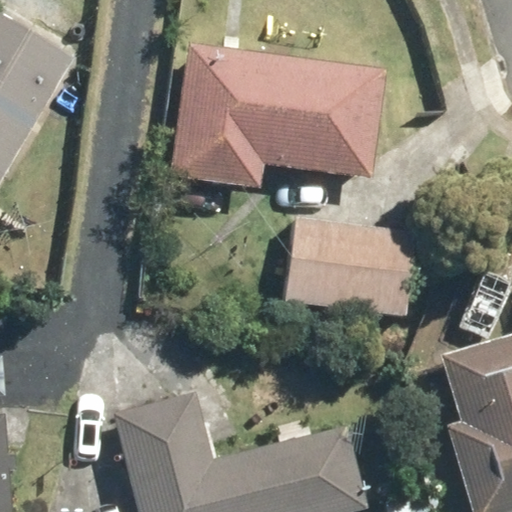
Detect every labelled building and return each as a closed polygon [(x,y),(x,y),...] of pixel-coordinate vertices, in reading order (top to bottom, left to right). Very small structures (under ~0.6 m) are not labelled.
[(0,30),(0,161),(57,63),(0,30)] [(162,159),(160,180),(253,190),(255,171),(359,184),(372,81),(172,56),(159,159),(162,159)] [(295,229),(281,307),(392,327),(406,249),(295,229)] [(18,336),(0,333),(0,367),(15,369),(18,336)] [(511,511),(511,337),(431,360),(452,434),(442,436),(464,511),(511,511)] [(187,405),(106,424),(127,511),(357,511),(340,439),(203,472),(187,405)]
